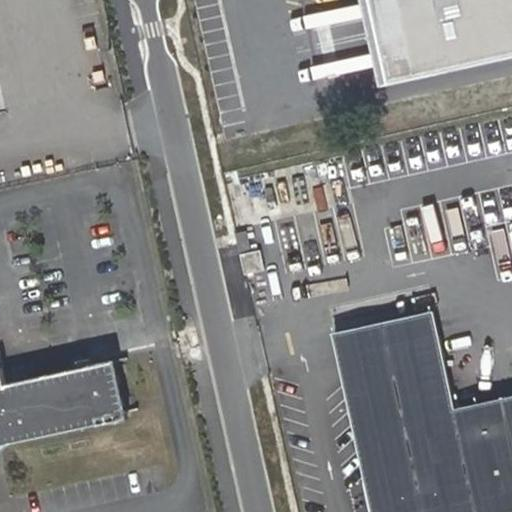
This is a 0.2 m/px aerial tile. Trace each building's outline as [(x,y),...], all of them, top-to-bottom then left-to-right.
[(185,0),(213,122),(253,112),(227,0),(185,0)] [(511,53),(511,0),(364,0),(382,81),(511,53)] [(254,250),(250,232),(239,234),(243,253),(254,250)] [(243,255),(247,275),(266,270),(261,250),(243,255)] [(511,511),(511,396),(454,409),(433,313),(334,333),(372,511),(511,511)] [(0,439),(127,412),(115,357),(13,379),(2,331),(0,331),(0,439)]
